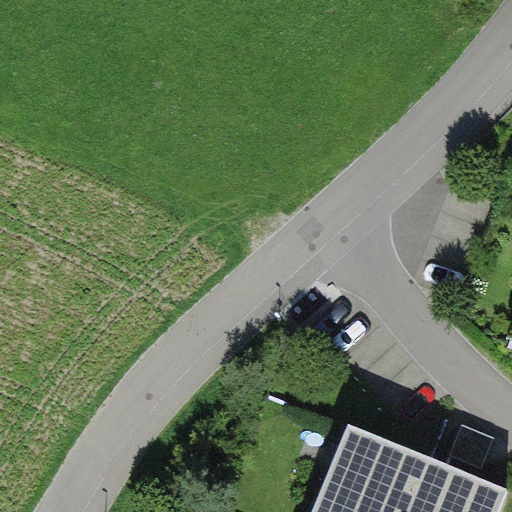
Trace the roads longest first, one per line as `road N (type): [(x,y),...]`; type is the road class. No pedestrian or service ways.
road 1 (motorway): [(429,0),(459,260),(476,511)]
road 2 (residential): [(345,224),(211,319),(111,433),(64,511)]
road 3 (residential): [(511,25),(345,224)]
road 4 (residential): [(345,224),(409,325),(511,408)]
